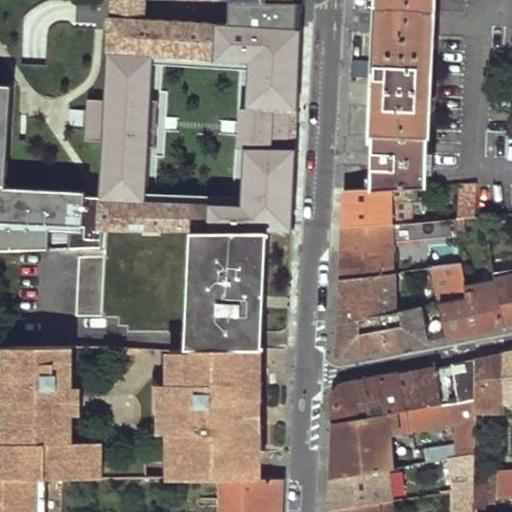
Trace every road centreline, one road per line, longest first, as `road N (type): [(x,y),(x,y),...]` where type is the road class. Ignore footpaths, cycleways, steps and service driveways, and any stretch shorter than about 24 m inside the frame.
road 1 (tertiary): [(334,0),(311,378)]
road 2 (residential): [(511,340),(311,378)]
road 3 (tertiary): [(311,378),(303,511)]
